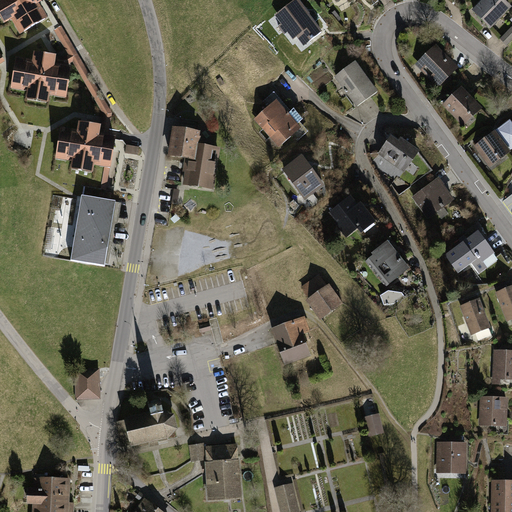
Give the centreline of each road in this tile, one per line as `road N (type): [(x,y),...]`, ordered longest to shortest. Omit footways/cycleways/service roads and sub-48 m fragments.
road 1 (tertiary): [(145,0),(158,49),(159,110),(107,428)]
road 2 (residential): [(511,232),(386,62),(381,34)]
road 3 (residential): [(0,315),(70,405),(107,428)]
road 4 (track): [(140,140),(57,7)]
road 5 (residential): [(413,9),(435,13),(511,76)]
